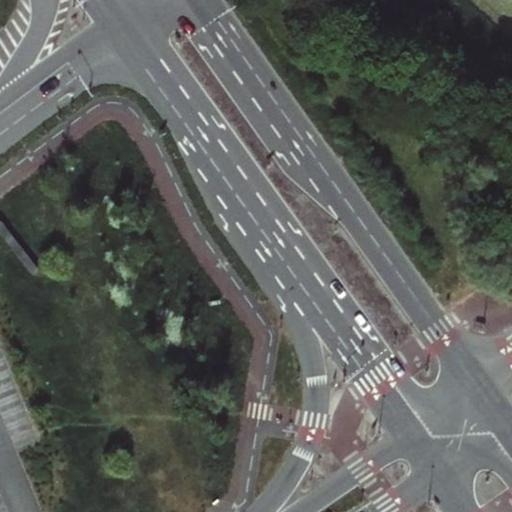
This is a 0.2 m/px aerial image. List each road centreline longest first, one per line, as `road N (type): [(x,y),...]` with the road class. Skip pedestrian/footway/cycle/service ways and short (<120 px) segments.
road 1 (trunk): [(477,384),(203,0)]
road 2 (trunk): [(239,183),(303,321),(318,382),(306,454),(268,511)]
road 3 (trunk): [(239,183),(409,434)]
road 4 (trunk): [(120,22),(239,183)]
road 5 (unclassified): [(3,109),(120,22)]
road 6 (primary): [(409,434),(296,511)]
